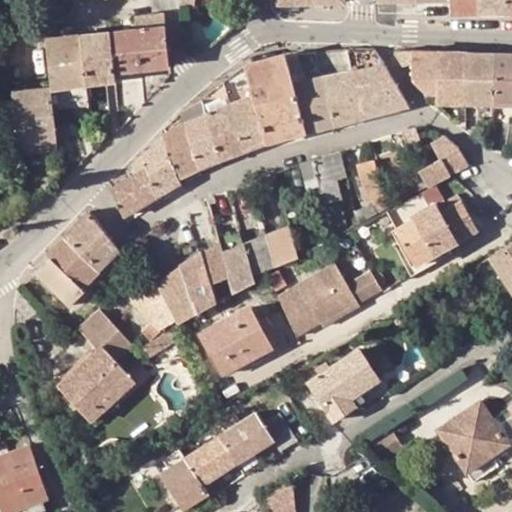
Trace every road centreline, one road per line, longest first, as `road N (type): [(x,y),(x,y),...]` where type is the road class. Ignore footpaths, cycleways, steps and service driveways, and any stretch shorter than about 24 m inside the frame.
road 1 (unclassified): [(81,185),(130,230),(224,174),(431,113)]
road 2 (unclassified): [(0,302),(9,359),(71,511)]
road 3 (unclassified): [(81,185),(195,78)]
road 4 (residential): [(511,32),(368,32)]
